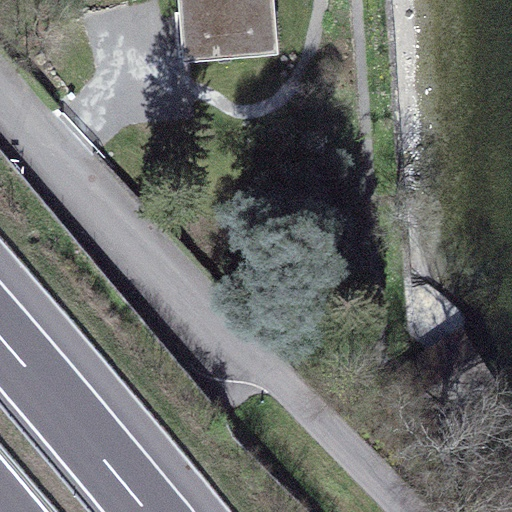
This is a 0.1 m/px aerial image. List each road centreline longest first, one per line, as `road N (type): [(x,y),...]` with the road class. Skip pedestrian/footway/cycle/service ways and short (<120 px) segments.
road 1 (unclassified): [(409,511),(0,92)]
road 2 (motorway): [(144,511),(0,337)]
